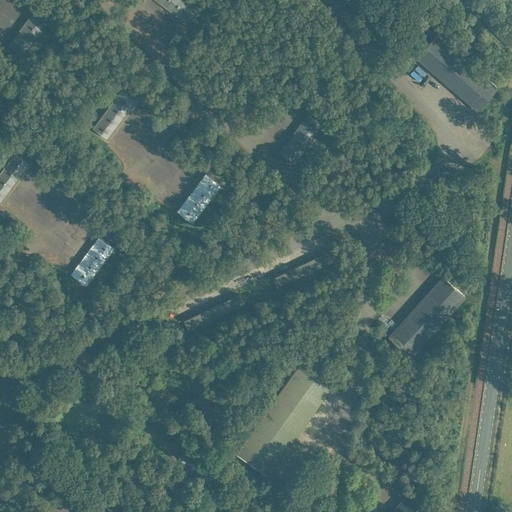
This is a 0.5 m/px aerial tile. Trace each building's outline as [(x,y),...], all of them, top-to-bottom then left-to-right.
[(157,0),(187,22),(198,8),(187,0),(157,0)] [(51,18),(37,7),(9,45),(23,56),(51,18)] [(436,35),(430,42),(417,57),(478,110),(497,87),(436,35)] [(124,117),(127,114),(136,101),(122,90),(94,128),(108,139),(117,126),(120,123),(124,117)] [(323,125),(309,114),(280,152),(294,162),(323,125)] [(14,185),(18,179),(20,176),(30,163),(16,153),(0,173),(0,199),(2,201),(11,188),(14,185)] [(195,189),(190,195),(188,198),(178,211),(193,222),(221,184),(207,173),(197,186),(195,189)] [(91,249),(88,252),(84,258),(82,261),(72,274),(86,284),(115,247),(100,236),(91,249)] [(71,255),(77,258),(80,252),(73,249),(71,255)] [(329,251),(273,277),(278,287),(333,260),(329,251)] [(421,262),(418,266),(427,273),(431,269),(421,262)] [(438,282),(395,330),(390,336),(412,356),(466,296),(444,276),(438,282)] [(240,293),(184,320),(189,329),(244,303),(240,293)] [(332,386),(299,363),(236,452),(269,475),(332,386)] [(70,420),(85,421),(85,417),(104,418),(105,408),(96,407),(97,397),(83,396),(82,406),(72,406),(70,420)] [(215,410),(206,418),(220,432),(228,422),(215,410)] [(202,464),(202,465),(217,479),(224,471),(209,457),(207,459),(206,460),(203,463),(203,462),(201,463),(202,464)] [(405,497),(391,511),(430,511),(409,493),(405,497)] [(92,502),(83,511),(114,511),(97,496),(92,502)]
